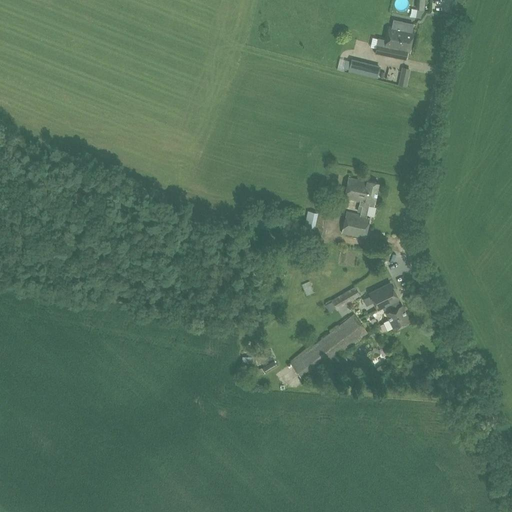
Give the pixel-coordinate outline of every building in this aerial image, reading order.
[(424,10),(424,0),(415,0),(416,9),(424,10)] [(385,47),(409,52),(413,32),(389,27),(385,47)] [(348,72),(358,74),(361,64),(351,61),(348,72)] [(403,78),(400,77),(398,84),(406,86),(410,69),(406,68),(403,78)] [(365,238),(370,216),(366,216),(368,205),(374,206),(379,183),(367,180),(366,181),(348,177),(344,197),(360,201),(358,211),(361,212),(360,214),(346,211),(341,233),(365,238)] [(312,234),(324,236),(329,211),(318,209),(317,212),(307,210),(304,227),(313,229),(312,234)] [(367,268),(367,258),(343,257),(343,267),(367,268)] [(301,284),(306,295),(314,292),(309,281),(301,284)] [(390,303),(396,300),(398,299),(390,283),(370,293),(378,309),(390,303)] [(331,300),(336,309),(359,295),(354,286),(331,300)] [(386,313),(394,328),(409,321),(401,305),(400,306),(396,300),(390,303),(393,309),(386,313)] [(290,362),(305,382),(368,333),(354,312),(290,362)] [(275,357),(271,350),(255,357),(259,365),(275,357)] [(263,371),(264,372),(277,365),(274,360),(261,367),(261,368),(263,371)] [(262,372),(263,371),(261,368),(254,372),(257,376),(262,373),(262,372)]
